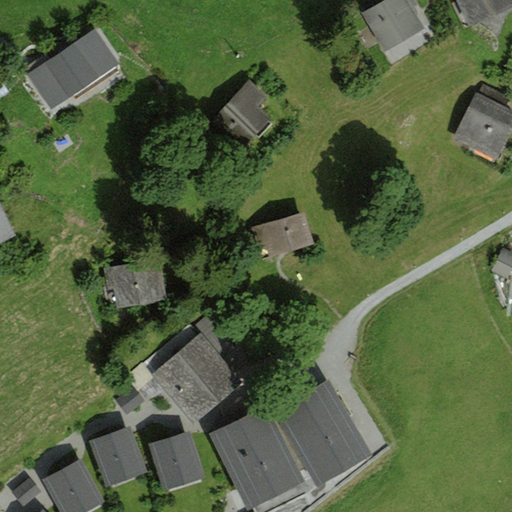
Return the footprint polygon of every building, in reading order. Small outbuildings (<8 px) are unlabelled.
[(388,0),(367,13),(385,41),(416,22),(405,5),(411,2),(409,0),(388,0)] [(464,0),(472,16),(504,0),(464,0)] [(504,0),(472,16),(474,21),(511,3),(511,1),(511,0),(504,0)] [(44,68),(62,94),(68,89),(112,59),(95,33),(82,42),(76,34),(47,54),(52,62),(44,68)] [(68,89),(75,99),(119,69),(112,59),(68,89)] [(470,141),(494,153),(496,151),(511,117),(511,113),(501,108),(492,104),(497,93),(482,86),(457,135),(470,141)] [(244,144),(255,133),(249,128),(262,114),(250,103),(256,97),(245,87),(216,118),(244,144)] [(492,104),(501,108),(506,98),(497,93),(492,104)] [(465,152),(494,167),(501,153),(496,151),(494,153),(470,141),(465,152)] [(160,142),(152,158),(161,163),(170,147),(160,142)] [(0,233),(8,229),(0,212),(0,233)] [(269,240),(272,249),(286,245),(308,238),(300,213),(264,224),(269,240)] [(257,243),(269,240),(264,224),(252,227),(257,243)] [(261,257),(287,249),(286,245),(272,249),(269,240),(257,243),(261,257)] [(511,254),(504,250),(494,269),(505,274),(511,260),(511,254)] [(119,300),(156,294),(153,280),(159,278),(156,260),(138,263),(137,257),(127,259),(128,265),(108,269),(110,282),(116,281),(119,300)] [(214,389),(219,395),(236,380),(219,361),(235,347),(208,315),(192,328),(189,325),(129,376),(137,386),(153,373),(152,371),(158,366),(193,407),(214,389)] [(271,424),(261,406),(230,423),(214,432),(248,495),(309,462),(315,471),(360,447),(328,388),(304,401),(281,414),(283,418),(271,424)] [(119,399),(126,408),(139,398),(133,389),(119,399)] [(107,475),(139,464),(126,429),(94,441),(107,475)] [(165,479),(197,469),(186,434),(154,444),(165,479)] [(65,510),(95,494),(78,462),(48,478),(65,510)] [(15,491),(22,500),(36,489),(28,480),(15,491)]
